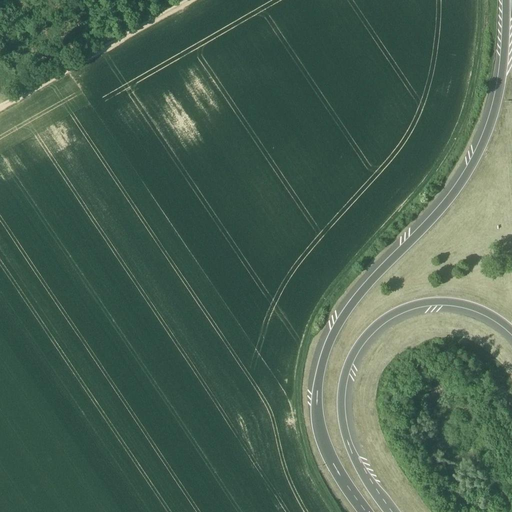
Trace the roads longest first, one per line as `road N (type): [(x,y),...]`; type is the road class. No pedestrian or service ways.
road 1 (motorway): [(504,0),(500,89),(487,137),(442,209),(361,293),(322,355),(315,386),(324,449),(364,511)]
road 2 (motorway): [(388,511),(342,434),(338,396),(361,340),(381,321),(428,302),(480,312),(511,335)]
road 3 (track): [(0,108),(190,0)]
